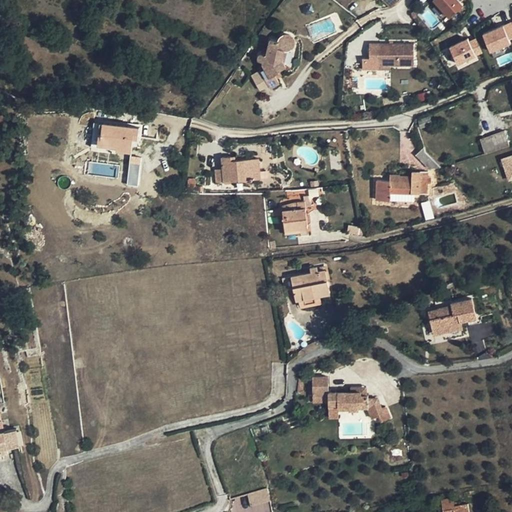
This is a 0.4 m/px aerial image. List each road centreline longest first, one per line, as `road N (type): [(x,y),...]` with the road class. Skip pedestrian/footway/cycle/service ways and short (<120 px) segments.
road 1 (residential): [(295,367),(279,370),(264,405),(63,462),(55,503),(28,508),(14,475)]
road 2 (residential): [(511,76),(400,122),(222,137)]
road 3 (residential): [(511,355),(426,369),(365,339),(295,367)]
road 4 (residential): [(295,367),(286,407),(208,439),(221,498),(209,511)]
road 5 (residential): [(511,201),(350,243)]
road 6 (residential): [(407,0),(315,61),(281,103)]
